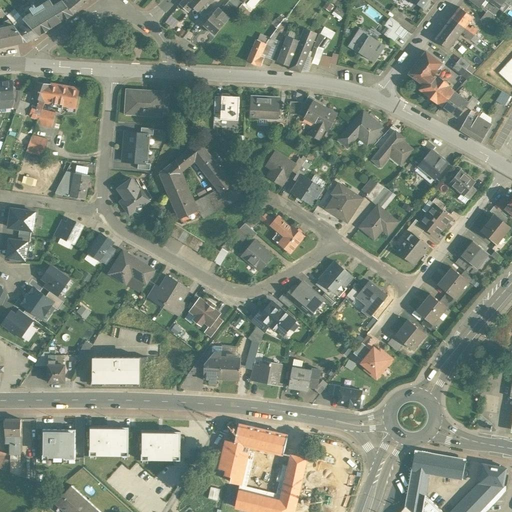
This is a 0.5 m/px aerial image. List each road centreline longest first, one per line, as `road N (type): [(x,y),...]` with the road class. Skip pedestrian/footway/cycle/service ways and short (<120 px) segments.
road 1 (secondary): [(0,401),(225,405),(343,424)]
road 2 (residential): [(101,209),(118,229),(235,292),(272,286),(336,240)]
road 3 (residential): [(377,97),(314,80),(165,72)]
road 4 (residential): [(413,289),(505,166)]
road 5 (residential): [(505,166),(377,97)]
road 6 (secondary): [(424,398),(511,282)]
road 7 (residential): [(113,71),(101,209)]
road 8 (residential): [(377,97),(454,0)]
